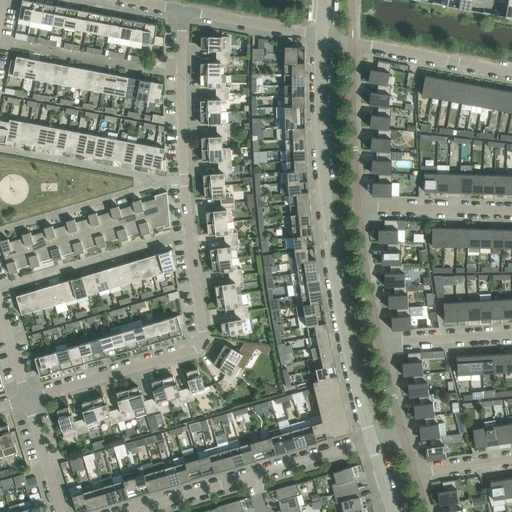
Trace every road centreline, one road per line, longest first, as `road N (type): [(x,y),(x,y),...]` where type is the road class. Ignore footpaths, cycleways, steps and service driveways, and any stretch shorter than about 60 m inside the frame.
road 1 (residential): [(26,402),(201,343),(184,179),(182,12)]
road 2 (residential): [(322,39),(329,231),(372,443)]
road 3 (residential): [(357,208),(351,44)]
road 4 (residential): [(511,74),(351,44)]
road 5 (residential): [(511,212),(357,208)]
road 6 (residential): [(322,39),(182,12)]
road 7 (residential): [(378,342),(357,208)]
road 8 (residential): [(378,342),(511,334)]
road 9 (residential): [(255,477),(372,443)]
